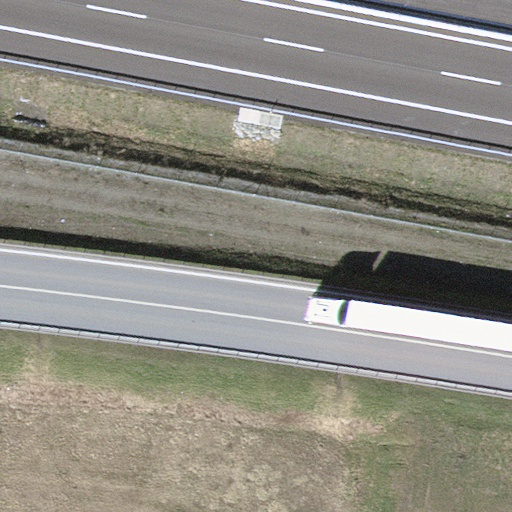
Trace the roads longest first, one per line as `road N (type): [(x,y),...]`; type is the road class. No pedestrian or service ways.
road 1 (primary): [(0,285),(511,356)]
road 2 (motorway): [(49,0),(511,86)]
